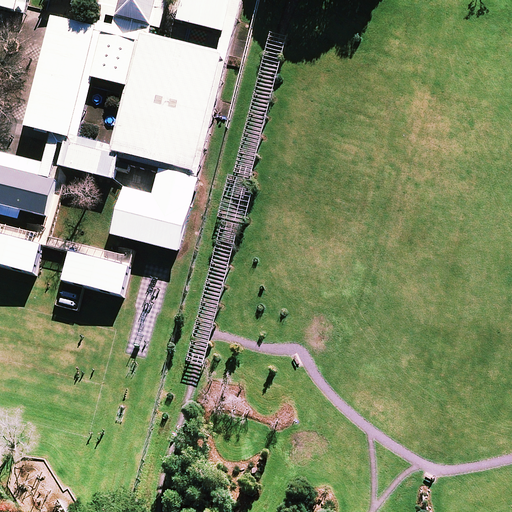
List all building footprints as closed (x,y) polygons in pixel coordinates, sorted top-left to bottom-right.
[(237,0),(186,0),(183,14),(231,26),(237,0)] [(108,26),(58,14),(31,121),(81,133),(108,26)] [(231,49),(148,31),(113,145),(202,167),(231,49)] [(61,163),(0,148),(0,193),(51,206),(61,163)] [(156,186),(131,180),(120,223),(184,240),(202,170),(163,160),(156,186)]
